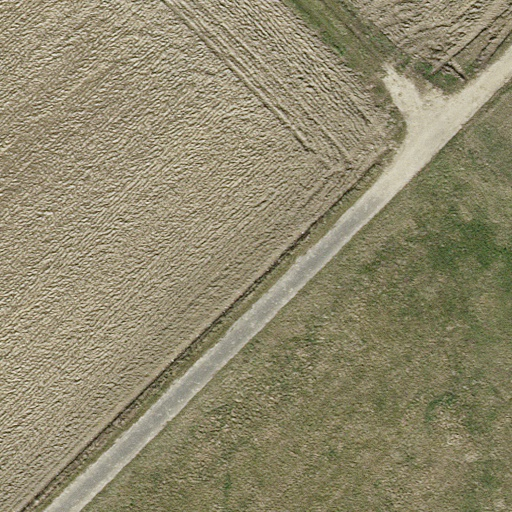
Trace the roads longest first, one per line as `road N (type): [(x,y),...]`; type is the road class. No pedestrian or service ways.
road 1 (track): [(511,71),(67,511)]
road 2 (track): [(312,0),(445,137)]
